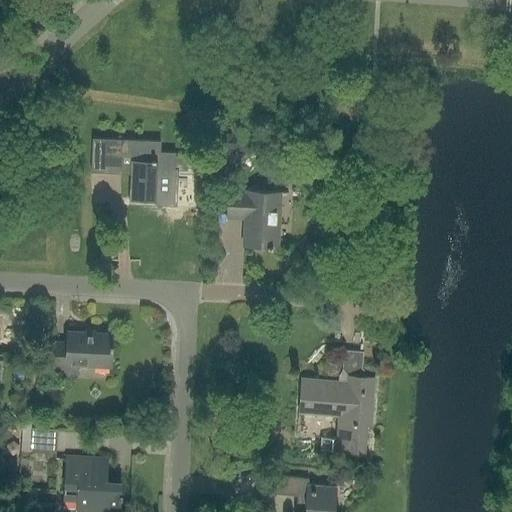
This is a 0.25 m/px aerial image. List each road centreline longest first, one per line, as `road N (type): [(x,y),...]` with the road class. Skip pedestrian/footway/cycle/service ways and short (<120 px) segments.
road 1 (residential): [(187,292),(176,511)]
road 2 (residential): [(355,331),(352,304),(335,297),(187,292)]
road 3 (residential): [(187,292),(0,282)]
road 4 (residential): [(0,97),(108,0)]
